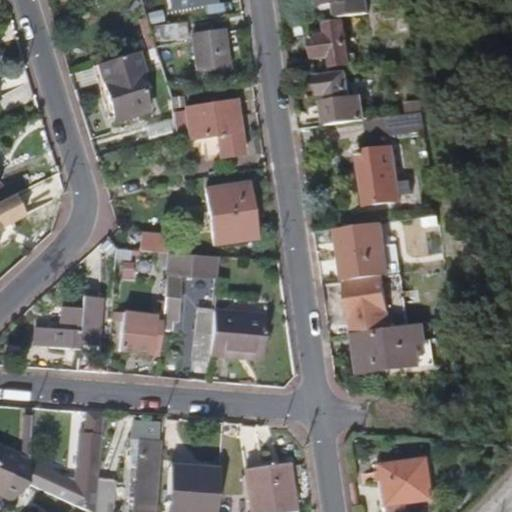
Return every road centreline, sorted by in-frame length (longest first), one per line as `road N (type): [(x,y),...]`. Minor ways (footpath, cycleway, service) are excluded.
road 1 (residential): [(258,0),(320,410)]
road 2 (residential): [(0,310),(56,261),(87,217),(81,165),(29,0)]
road 3 (residential): [(0,386),(320,410)]
road 4 (residential): [(320,410),(511,432)]
